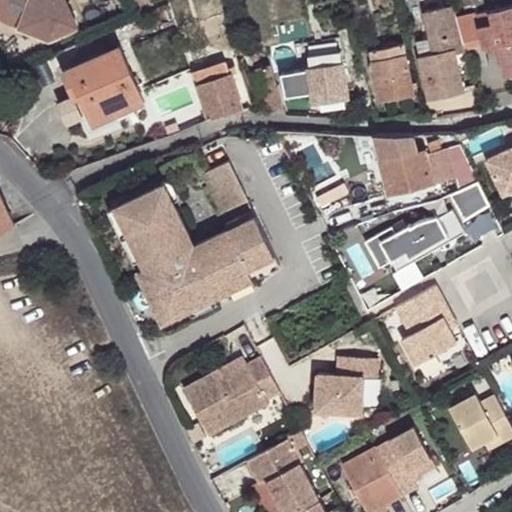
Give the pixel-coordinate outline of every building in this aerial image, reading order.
[(19,27),(49,38),(78,26),(66,0),(0,0),(0,17),(3,11),(22,18),(19,27)] [(420,55),(430,99),(464,91),(455,54),(465,51),(465,49),(457,18),(453,4),(425,10),(431,36),(434,52),(420,55)] [(497,44),(499,50),(504,76),(511,74),(511,4),(457,18),(465,49),(483,45),(483,47),(497,44)] [(22,18),(3,11),(0,17),(0,19),(19,27),(22,18)] [(431,36),(417,39),(420,55),(434,52),(431,36)] [(370,49),(381,101),(415,94),(404,43),(370,49)] [(497,44),(483,47),(484,53),(499,50),(497,44)] [(79,89),(94,124),(145,102),(121,45),(64,69),(74,92),(79,89)] [(348,105),(341,50),(308,54),(310,68),(282,72),(285,96),(313,92),(315,101),(321,100),(322,109),(348,105)] [(201,98),(208,119),(243,108),(231,73),(236,72),(235,65),(229,67),(227,62),(193,74),(201,98)] [(268,65),(255,69),(270,109),(283,104),(268,65)] [(74,92),(88,126),(94,124),(79,89),(74,92)] [(375,134),(390,194),(433,183),(450,180),(442,148),(427,151),(426,148),(419,149),(415,132),(375,134)] [(511,144),(486,157),(503,192),(511,188),(511,144)] [(442,148),(450,180),(457,178),(450,146),(442,148)] [(200,170),(220,210),(248,195),(228,156),(200,170)] [(177,192),(168,177),(167,177),(166,176),(165,176),(164,176),(162,176),(161,177),(160,177),(159,179),(158,180),(157,181),(157,182),(157,183),(164,199),(177,192)] [(478,180),(452,193),(462,216),(489,203),(478,180)] [(157,183),(118,203),(145,256),(149,264),(138,269),(162,316),(189,302),(213,290),(215,295),(280,261),(256,211),(238,220),(228,225),(188,245),(184,236),(189,233),(176,208),(171,211),(164,199),(157,183)] [(0,191),(0,232),(15,226),(0,191)] [(118,203),(106,209),(133,262),(145,256),(118,203)] [(238,220),(256,211),(253,207),(236,215),(238,220)] [(392,225),(366,240),(379,266),(392,259),(397,269),(465,231),(453,209),(439,216),(439,215),(420,220),(411,225),(410,224),(395,232),(392,225)] [(228,225),(238,220),(236,215),(225,221),(228,225)] [(435,283),(395,305),(410,334),(402,338),(416,364),(457,342),(451,330),(458,326),(450,311),(437,318),(430,306),(443,298),(435,283)] [(213,290),(189,302),(195,313),(219,301),(215,295),(213,290)] [(443,298),(430,306),(437,318),(450,311),(443,298)] [(280,393),(261,356),(248,363),(215,381),(212,373),(182,389),(208,437),(267,404),(266,401),(280,393)] [(215,381),(248,363),(244,356),(212,373),(215,381)] [(319,377),(317,413),(361,415),(364,379),(381,380),(382,359),(341,357),(340,378),(319,377)] [(509,420),(495,394),(482,402),(476,393),(451,407),(472,447),(484,440),(488,448),(503,440),(495,427),(509,420)] [(511,425),(509,420),(495,427),(503,440),(511,434),(511,425)] [(378,451),(404,497),(417,490),(413,483),(437,469),(417,430),(378,451)] [(280,442),(246,461),(257,483),(265,479),(283,511),(295,511),(298,511),(319,500),(286,439),(280,442)] [(378,451),(378,449),(343,468),(367,511),(378,511),(404,497),(378,451)] [(257,483),(251,487),(264,511),(283,511),(265,479),(257,483)] [(295,511),(344,511),(341,504),(326,511),(325,511),(319,500),(298,511),(295,511)]
